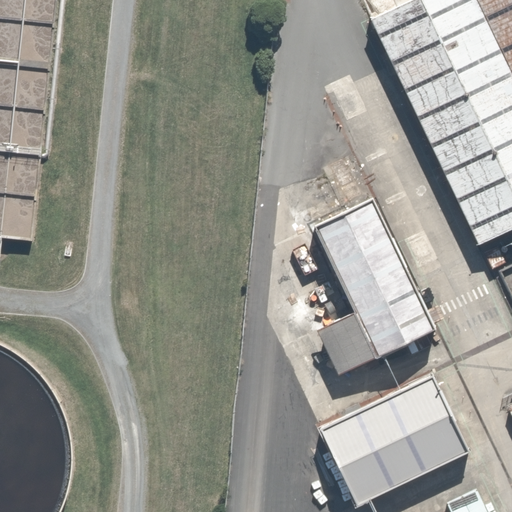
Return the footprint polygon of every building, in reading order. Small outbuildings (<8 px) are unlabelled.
[(511,0),(364,0),(481,245),(511,230),(511,0)] [(278,187),(284,124),(267,122),(261,185),(278,187)] [(269,275),(277,194),(260,193),(253,274),(269,275)] [(321,231),(380,354),(437,327),(378,204),(321,231)] [(0,511),(58,511),(64,502),(71,481),(74,459),(73,437),(68,416),(60,396),(48,377),(33,361),(16,348),(0,339),(0,511)] [(466,456),(429,379),(314,433),(351,510),(466,456)] [(452,468),(472,509),(464,511),(511,511),(511,494),(490,450),(452,468)]
